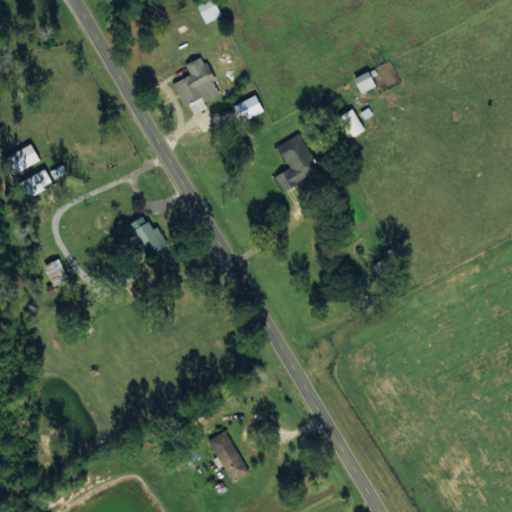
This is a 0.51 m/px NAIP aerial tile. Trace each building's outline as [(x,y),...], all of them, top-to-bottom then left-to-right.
[(195,0),(194,1),(204,23),(221,15),(213,0),(195,0)] [(171,83),(183,107),(188,104),(193,114),(206,107),(203,101),(220,93),(201,55),(184,64),(189,74),(171,83)] [(359,92),(375,85),(368,70),(353,77),(359,92)] [(233,103),(240,120),(262,112),(256,95),(233,103)] [(357,112),(360,120),(372,114),(368,107),(357,112)] [(336,115),(345,137),(362,131),(353,109),(336,115)] [(273,176),(283,192),(320,169),(298,132),(276,146),(288,167),(273,176)] [(48,170),(53,179),(66,172),(61,164),(48,170)] [(25,196),(52,186),(45,169),(19,179),(25,196)] [(136,253),(148,247),(151,252),(167,245),(157,226),(150,229),(145,217),(128,224),(132,234),(128,236),(136,253)] [(66,280),(59,258),(44,263),(51,285),(66,280)] [(208,438),(229,482),(247,473),(226,430),(208,438)]
